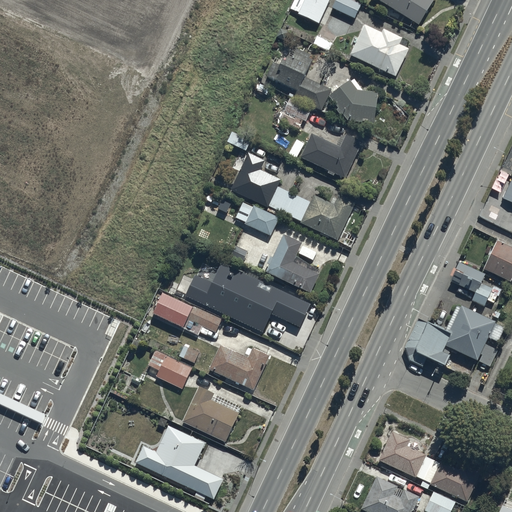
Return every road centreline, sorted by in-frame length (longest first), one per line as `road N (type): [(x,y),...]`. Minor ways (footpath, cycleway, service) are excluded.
road 1 (secondary): [(261,511),(503,0)]
road 2 (secondary): [(511,69),(375,364)]
road 3 (secondary): [(375,364),(305,511)]
road 4 (residential): [(511,430),(375,364)]
